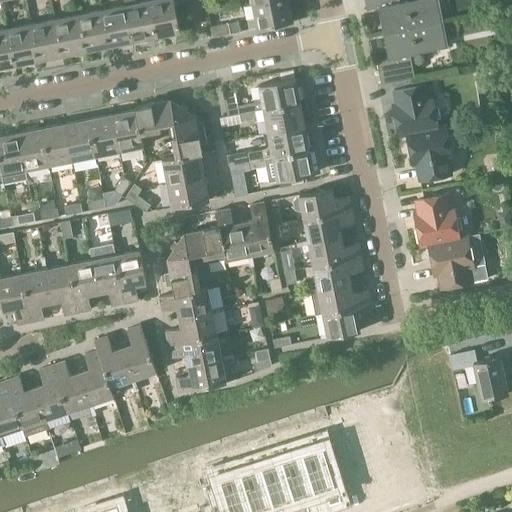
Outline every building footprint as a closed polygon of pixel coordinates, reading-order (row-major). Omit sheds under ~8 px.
[(110,45),(134,40),(125,0),(124,0),(125,4),(102,8),(110,45)] [(134,0),(125,0),(134,40),(157,35),(150,0),(143,0),(135,2),(134,0)] [(150,0),(157,35),(181,30),(174,0),(150,0)] [(220,0),(206,3),(208,13),(226,9),(224,0),(220,0)] [(250,28),(258,27),(294,19),(289,0),(267,0),(253,3),(256,17),(248,19),(250,28)] [(379,7),(384,32),(443,20),(439,0),(407,0),(401,1),(400,0),(365,0),(367,9),(379,7)] [(102,8),(78,13),(86,50),(110,45),(102,8)] [(55,18),(62,55),(86,50),(78,13),(55,18)] [(55,18),(31,23),(38,60),(62,55),(55,18)] [(448,47),(443,20),(384,32),(389,57),(377,59),(382,83),(416,77),(411,54),(448,47)] [(31,23),(7,28),(14,64),(38,60),(31,23)] [(210,26),(213,36),(230,33),(228,23),(210,26)] [(0,67),(14,64),(7,28),(0,29),(0,67)] [(227,116),(239,114),(300,101),(295,78),(258,85),(260,98),(254,99),(254,102),(237,105),(234,90),(223,92),(227,116)] [(406,133),(406,134),(446,126),(446,125),(438,126),(432,96),(429,97),(426,83),(394,89),(397,102),(392,103),(399,135),(406,133)] [(153,102),(158,128),(171,125),(184,107),(171,98),(153,102)] [(305,125),(300,101),(239,114),(240,121),(256,118),(257,121),(265,120),(268,132),(305,125)] [(153,102),(135,105),(143,147),(145,146),(142,131),(158,128),(153,102)] [(112,115),(119,151),(143,147),(135,105),(134,106),(135,110),(112,115)] [(163,157),(163,158),(203,150),(196,116),(184,107),(171,125),(177,154),(163,157)] [(112,115),(87,119),(95,156),(119,151),(112,115)] [(64,124),(71,161),(95,156),(87,119),(64,124)] [(64,124),(39,129),(47,166),(71,161),(64,124)] [(247,151),(249,161),(309,149),(305,125),(268,132),(270,143),(268,144),(267,147),(247,151)] [(452,157),(446,126),(406,134),(412,164),(416,163),(419,179),(451,173),(448,157),(452,157)] [(39,129),(17,133),(26,180),(28,179),(26,170),(47,166),(39,129)] [(17,133),(0,136),(0,173),(0,175),(2,174),(4,184),(26,180),(17,133)] [(309,149),(249,161),(250,167),(265,164),(266,168),(274,167),(276,180),(314,172),(309,149)] [(203,152),(203,150),(163,158),(168,182),(205,175),(201,152),(203,152)] [(491,161),(493,174),(502,173),(500,159),(491,161)] [(210,198),(205,175),(168,182),(172,206),(210,198)] [(114,190),(121,195),(131,181),(123,176),(114,190)] [(132,202),(137,194),(142,188),(135,183),(125,197),(132,202)] [(303,211),(304,217),(353,208),(350,195),(334,198),(332,188),(300,194),(300,195),(295,197),(292,201),(293,209),(297,211),(303,211)] [(151,204),(137,194),(132,202),(146,211),(151,204)] [(420,245),(428,243),(467,236),(467,235),(460,236),(454,207),(450,207),(448,194),(416,200),(419,214),(415,215),(420,245)] [(89,210),(106,206),(104,198),(87,201),(89,210)] [(253,218),(243,220),(250,254),(274,249),(264,200),(250,203),(253,218)] [(65,214),(82,211),(80,202),(64,206),(65,214)] [(57,207),(40,210),(42,219),(58,216),(57,207)] [(217,209),(227,258),(250,254),(243,220),(233,222),(230,207),(217,209)] [(123,226),(134,224),(131,209),(130,208),(120,210),(123,226)] [(309,242),(342,236),(340,225),(356,222),(353,208),(304,217),(309,242)] [(201,287),(196,264),(209,262),(227,258),(217,209),(216,210),(220,225),(203,229),(186,232),(177,245),(169,257),(176,292),(160,295),(208,286),(207,285),(201,287)] [(505,210),(496,212),(499,227),(508,225),(505,210)] [(19,223),(35,220),(33,212),(17,215),(19,223)] [(107,214),(94,216),(96,227),(109,224),(107,214)] [(0,218),(0,227),(13,225),(12,216),(0,218)] [(70,220),(61,222),(64,238),(74,236),(70,220)] [(14,231),(1,234),(3,243),(16,240),(14,231)] [(309,242),(314,265),(362,256),(360,243),(344,246),(342,236),(309,242)] [(467,236),(428,243),(434,274),(437,273),(440,287),(472,281),(469,268),(473,267),(467,236)] [(111,306),(125,303),(113,243),(90,248),(92,260),(91,260),(97,292),(108,290),(111,306)] [(114,243),(113,243),(125,303),(139,300),(136,285),(147,283),(140,250),(116,255),(114,243)] [(314,265),(319,290),(351,283),(349,273),(365,270),(362,256),(314,265)] [(91,260),(67,265),(77,313),(92,310),(89,294),(97,292),(91,260)] [(43,269),(50,302),(62,300),(65,315),(77,313),(67,265),(43,269)] [(43,269),(20,274),(30,322),(45,319),(42,304),(50,302),(43,269)] [(30,322),(20,274),(0,277),(0,293),(3,311),(14,309),(17,324),(30,322)] [(372,303),(369,289),(353,293),(351,283),(319,290),(310,291),(314,314),(323,312),(372,303)] [(177,306),(180,316),(212,310),(208,286),(160,295),(162,309),(177,306)] [(282,297),(265,300),(268,315),(280,312),(284,304),(282,297)] [(374,317),(372,303),(323,312),(328,337),(361,330),(359,320),(374,317)] [(217,333),(212,310),(180,316),(181,326),(166,329),(169,342),(217,333)] [(249,322),(250,326),(260,324),(258,316),(251,317),(249,322)] [(131,344),(122,347),(133,379),(156,371),(140,325),(126,330),(131,344)] [(187,354),(189,364),(222,358),(217,333),(169,342),(172,357),(187,354)] [(273,339),(274,347),(290,344),(289,336),(273,339)] [(94,341),(97,350),(113,396),(114,395),(111,386),(133,379),(122,347),(111,351),(107,337),(94,341)] [(257,362),(270,359),(268,348),(255,351),(257,362)] [(450,354),(453,368),(474,364),(482,398),(509,392),(500,355),(476,360),(474,349),(450,354)] [(90,371),(80,374),(90,404),(113,396),(97,350),(84,354),(90,371)] [(191,374),(176,376),(178,390),(226,381),(222,358),(189,364),(191,374)] [(70,377),(64,361),(52,365),(67,411),(90,404),(80,374),(70,377)] [(44,386),(35,389),(45,419),(67,411),(52,365),(38,370),(44,386)] [(19,376),(6,381),(22,427),(45,419),(35,389),(24,393),(19,376)] [(0,434),(2,434),(22,427),(6,381),(0,382),(0,434)] [(77,439),(54,446),(56,452),(57,457),(80,449),(79,444),(77,439)] [(322,439),(300,446),(315,492),(325,489),(330,504),(341,500),(336,486),(322,439)] [(300,446),(280,452),(298,511),(302,511),(309,510),(304,496),(315,492),(300,446)] [(298,511),(280,452),(259,459),(274,505),(284,502),(287,511),(298,511)] [(259,459),(239,465),(253,511),(264,511),(263,509),(274,505),(259,459)] [(253,511),(239,465),(217,472),(229,511),(253,511)]
